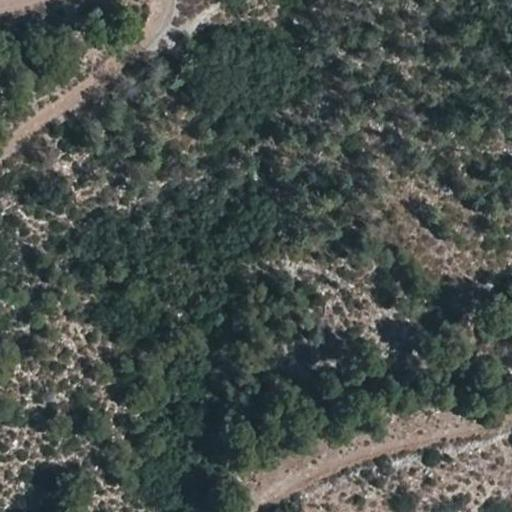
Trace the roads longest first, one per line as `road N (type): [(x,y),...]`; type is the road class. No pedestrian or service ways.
road 1 (track): [(511,421),(305,483),(268,511)]
road 2 (track): [(0,151),(163,28),(158,0)]
